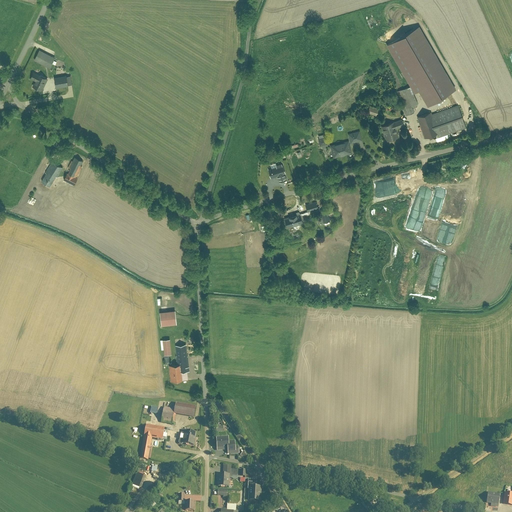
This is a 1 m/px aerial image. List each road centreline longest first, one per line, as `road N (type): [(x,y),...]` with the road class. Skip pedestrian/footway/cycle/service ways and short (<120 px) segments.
road 1 (unclassified): [(197,223),(372,166),(511,133)]
road 2 (unclassified): [(197,223),(246,70),(257,0)]
road 3 (unclassified): [(16,103),(197,223)]
road 4 (unclassified): [(204,389),(197,223)]
road 5 (residential): [(415,499),(258,466)]
